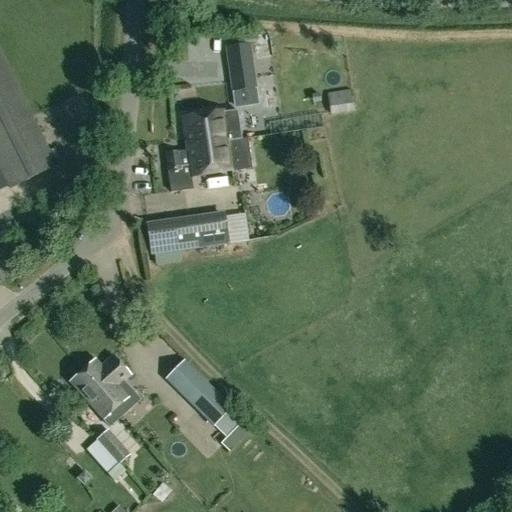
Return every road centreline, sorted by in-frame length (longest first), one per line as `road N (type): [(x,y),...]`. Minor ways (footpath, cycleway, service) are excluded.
road 1 (unclassified): [(0,319),(104,235),(113,219),(126,156),(136,0)]
road 2 (unclassified): [(378,0),(511,2)]
